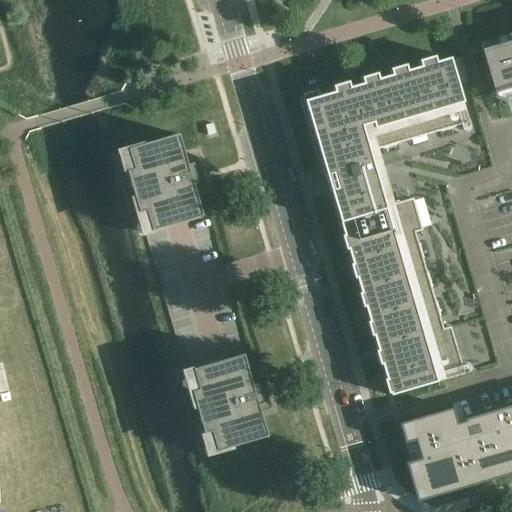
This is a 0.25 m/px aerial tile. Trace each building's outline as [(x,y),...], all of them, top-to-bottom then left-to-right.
[(511,41),(482,51),(494,94),(511,89),(511,41)] [(319,91),(302,96),(321,160),(327,158),(331,171),(325,172),(326,175),(331,193),(335,208),(342,206),(345,219),(339,221),(344,237),(350,235),(354,248),(347,250),(352,266),(359,264),(362,276),(356,278),(361,294),(367,293),(371,305),(364,307),(369,323),(375,321),(379,334),(373,336),(391,396),(464,375),(450,327),(443,330),(439,316),(437,317),(433,304),(435,304),(431,288),(428,288),(424,276),(427,275),(422,259),(420,260),(416,247),(418,246),(415,233),(422,231),(413,199),(393,205),(377,150),(383,148),(382,146),(395,142),(396,145),(412,140),(411,137),(424,134),(425,136),(441,132),(440,129),(453,125),(453,128),(469,123),(450,59),(434,63),(435,66),(422,70),(422,67),(406,72),(406,74),(394,78),(393,76),(377,80),(378,83),(365,87),(364,84),(348,89),(349,91),(336,95),(335,93),(321,97),(319,91)] [(127,150),(120,152),(144,234),(202,217),(198,202),(196,198),(196,197),(195,192),(206,188),(200,183),(199,183),(194,168),(195,165),(197,157),(195,157),(194,158),(191,159),(185,161),(184,154),(178,135),(159,141),(144,145),(127,150)] [(243,355),(185,372),(209,454),(267,437),(261,418),(259,412),(271,408),(265,403),(263,403),(261,396),(262,377),(260,377),(260,378),(259,378),(250,381),(248,374),(243,355)] [(452,409),(399,425),(416,484),(427,481),(432,498),(511,474),(511,407),(456,423),(452,409)]
